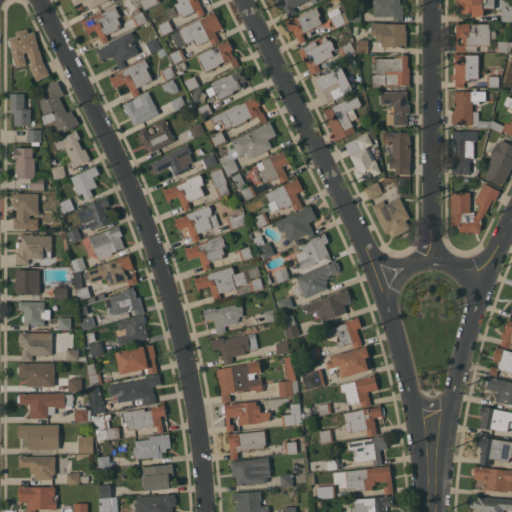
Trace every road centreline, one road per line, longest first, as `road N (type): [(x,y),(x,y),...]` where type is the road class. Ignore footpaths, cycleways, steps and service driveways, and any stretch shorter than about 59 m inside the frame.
road 1 (residential): [(34,0),(100,127),(169,291),(191,378),(202,511)]
road 2 (residential): [(247,0),(386,297)]
road 3 (residential): [(431,0),(430,235)]
road 4 (tertiary): [(498,247),(430,462)]
road 5 (tertiary): [(386,297),(430,462)]
road 6 (tertiary): [(476,307),(457,267),(442,264),(409,267),(386,297)]
